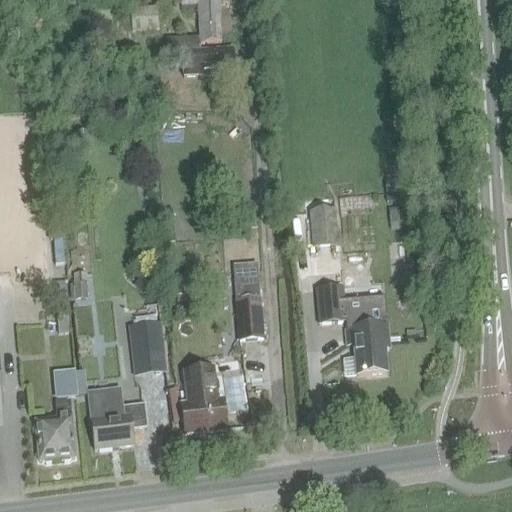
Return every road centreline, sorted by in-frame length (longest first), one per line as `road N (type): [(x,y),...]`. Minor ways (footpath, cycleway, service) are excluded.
road 1 (track): [(281,478),(242,0)]
road 2 (secondary): [(22,511),(492,447)]
road 3 (primary): [(493,273),(477,0)]
road 4 (primary): [(493,273),(492,447)]
